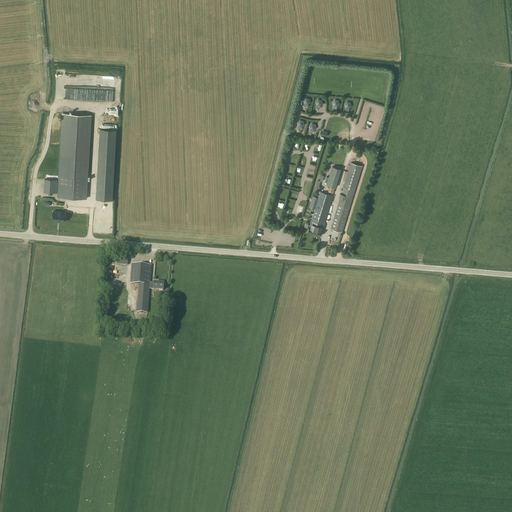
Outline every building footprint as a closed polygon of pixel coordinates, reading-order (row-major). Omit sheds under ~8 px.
[(66,98),(114,99),(114,83),(114,79),(110,79),(109,85),(105,85),(105,88),(101,88),(66,87),(66,98)] [(92,115),(63,114),(59,180),(45,179),(44,192),(58,192),(57,205),(58,205),(58,207),(62,207),(63,205),(89,207),(90,182),(86,181),(86,177),(88,177),(92,115)] [(116,130),(100,129),(96,199),(112,200),(116,130)] [(330,229),(342,232),(343,228),(362,166),(351,162),(330,229)] [(341,169),(332,166),(326,185),(335,187),(341,169)] [(313,233),(320,235),(322,230),(333,195),(320,192),(318,198),(313,196),(310,207),(315,209),(309,226),(308,232),(312,234),(313,233)] [(53,212),(52,220),(65,222),(66,213),(53,212)] [(137,313),(148,314),(149,289),(154,289),(154,290),(163,291),(164,283),(154,283),(154,285),(150,285),(151,265),(131,264),(130,284),(138,285),(137,313)] [(132,324),(132,323),(132,321),(131,320),(131,319),(130,318),(129,317),(127,316),(126,316),(125,316),(124,316),(122,316),(120,318),(119,319),(119,320),(118,321),(118,323),(118,324),(119,325),(119,327),(120,328),(121,328),(123,329),(124,329),(126,329),(127,329),(128,329),(129,328),(130,327),(131,326),(131,325),(132,324)]
